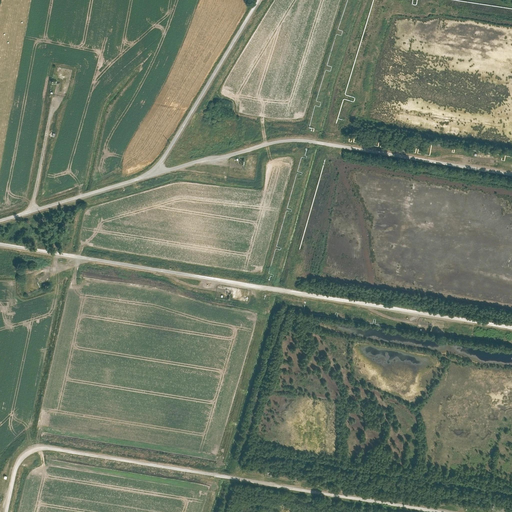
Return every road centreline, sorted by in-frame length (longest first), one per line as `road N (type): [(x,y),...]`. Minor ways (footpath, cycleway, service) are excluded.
road 1 (track): [(511,326),(0,243)]
road 2 (track): [(7,511),(22,455),(48,445),(457,511)]
road 3 (track): [(141,176),(301,137),(511,171)]
road 4 (track): [(141,176),(166,154),(258,0)]
road 5 (track): [(0,220),(141,176)]
road 6 (track): [(31,210),(51,112),(68,72)]
